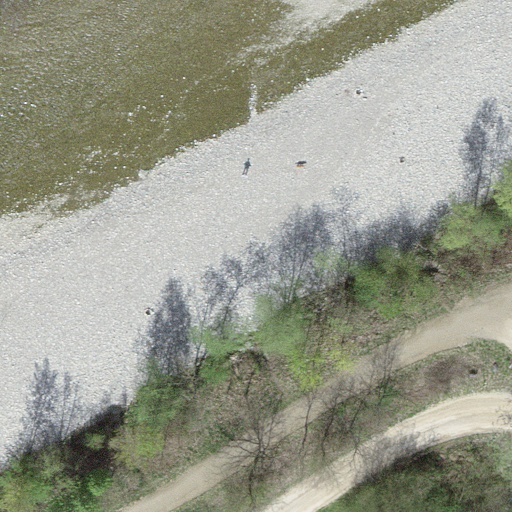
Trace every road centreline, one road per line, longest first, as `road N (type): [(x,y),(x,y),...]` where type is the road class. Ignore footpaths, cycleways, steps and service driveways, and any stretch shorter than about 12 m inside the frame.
road 1 (track): [(138,511),(332,393),(505,303)]
road 2 (track): [(290,511),(421,428),(490,413),(511,417)]
